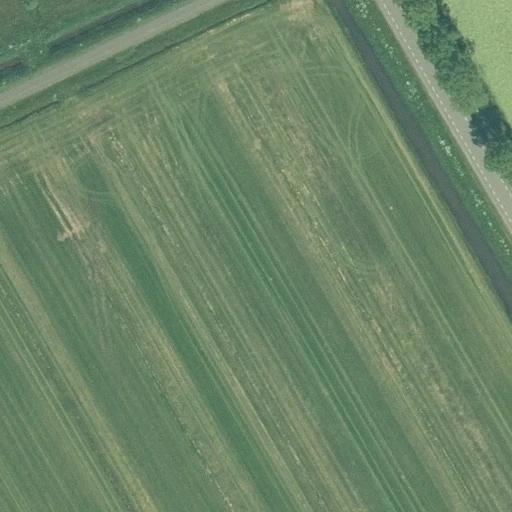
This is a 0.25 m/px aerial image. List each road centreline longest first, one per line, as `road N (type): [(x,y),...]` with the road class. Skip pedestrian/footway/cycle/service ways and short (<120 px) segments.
road 1 (tertiary): [(386,0),(511,216)]
road 2 (unclassified): [(0,101),(209,0)]
